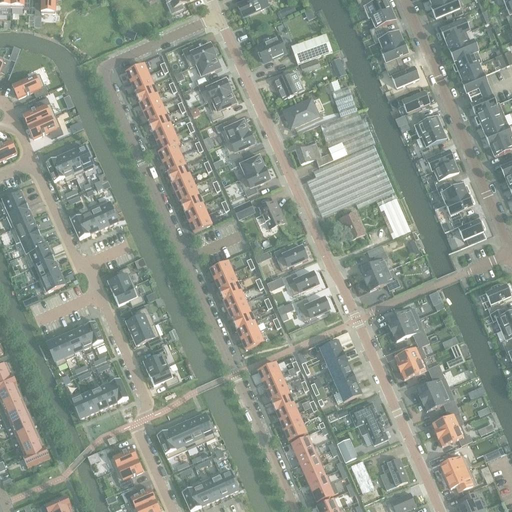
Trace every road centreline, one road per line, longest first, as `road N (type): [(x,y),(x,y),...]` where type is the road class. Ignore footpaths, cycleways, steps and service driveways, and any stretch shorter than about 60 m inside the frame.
road 1 (residential): [(295,511),(105,79),(113,65),(219,17)]
road 2 (residential): [(439,511),(219,17)]
road 3 (residential): [(173,511),(138,431),(145,400),(31,163)]
road 4 (residential): [(405,0),(511,252)]
